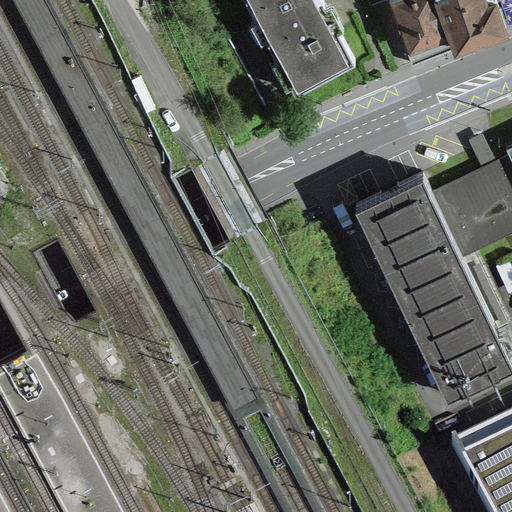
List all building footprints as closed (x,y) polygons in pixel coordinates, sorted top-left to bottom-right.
[(49,0),(16,0),(235,408),(260,395),(49,0)] [(354,57),(323,0),(248,0),(296,89),(320,76),(354,57)] [(441,0),(390,0),(412,61),(432,54),(457,43),(441,0)] [(441,0),(457,43),(472,38),(473,41),(483,38),(491,35),(490,32),(506,26),(496,0),(441,0)] [(511,140),(506,144),(510,151),(507,153),(508,154),(496,159),(483,165),(435,189),(435,187),(433,188),(423,169),(399,181),(398,180),(380,189),(380,190),(355,202),(447,393),(511,361),(511,353),(498,325),(463,251),(477,245),(511,227),(511,140)] [(511,511),(511,422),(454,448),(488,511),(511,511)]
